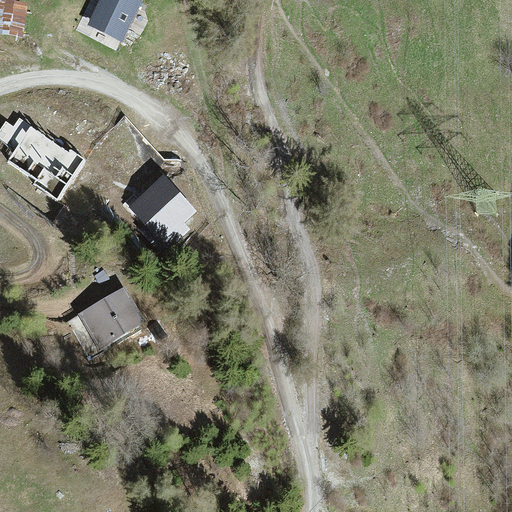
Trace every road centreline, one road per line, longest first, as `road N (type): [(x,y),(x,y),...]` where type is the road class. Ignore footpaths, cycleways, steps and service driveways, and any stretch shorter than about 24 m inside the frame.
road 1 (track): [(305,476),(267,349),(189,162),(165,133),(109,93),(71,82),(0,94)]
road 2 (track): [(310,511),(311,260),(252,76),(255,0)]
road 3 (track): [(0,214),(43,253),(30,280),(0,280)]
